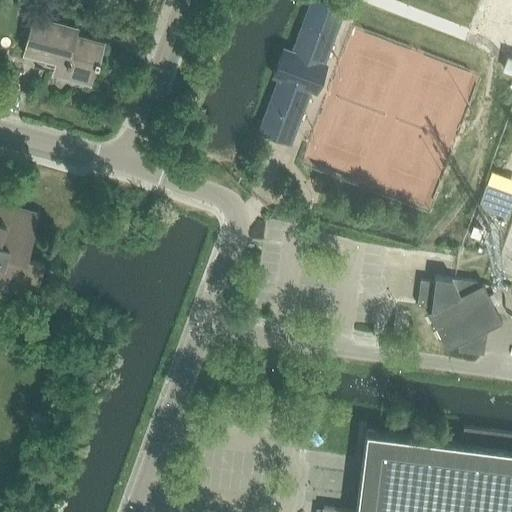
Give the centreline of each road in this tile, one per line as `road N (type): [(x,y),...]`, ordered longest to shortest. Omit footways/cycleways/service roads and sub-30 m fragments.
road 1 (residential): [(137,511),(236,216),(219,197),(121,161)]
road 2 (residential): [(121,161),(181,0)]
road 3 (residential): [(121,161),(0,130)]
